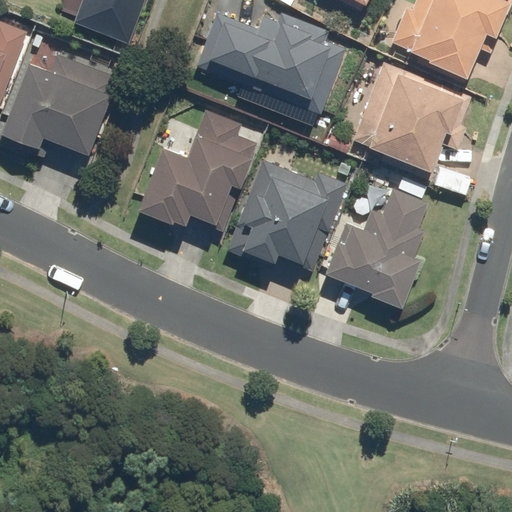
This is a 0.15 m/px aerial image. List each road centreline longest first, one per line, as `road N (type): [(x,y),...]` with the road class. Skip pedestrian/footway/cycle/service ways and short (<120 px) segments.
road 1 (residential): [(0,223),(189,314),(453,408)]
road 2 (residential): [(453,408),(511,195)]
